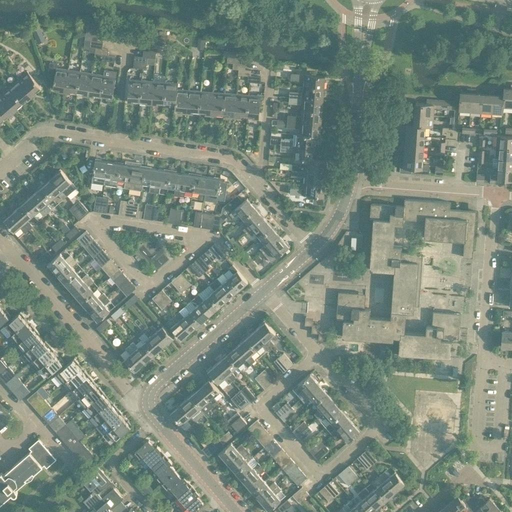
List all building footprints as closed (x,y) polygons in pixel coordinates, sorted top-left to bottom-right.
[(44,38),(39,27),(32,31),(37,42),(44,38)] [(22,30),(20,37),(28,38),(29,31),(22,30)] [(57,68),(57,63),(50,62),(48,73),(55,74),(53,89),(65,90),(68,70),(57,68)] [(77,92),(80,71),(68,70),(65,90),(77,92)] [(32,95),(41,87),(27,71),(18,79),(32,95)] [(89,94),(92,73),(80,71),(77,92),(89,94)] [(101,96),(104,75),(92,73),(89,94),(101,96)] [(324,87),(325,76),(291,73),(291,80),(303,80),(306,80),(305,86),(324,87)] [(112,98),(115,77),(104,75),(101,96),(112,98)] [(23,103),(32,95),(18,79),(9,87),(23,103)] [(140,101),(142,80),(129,79),(128,100),(140,101)] [(151,102),(153,81),(142,80),(140,101),(151,102)] [(164,103),(165,82),(153,81),(151,102),(164,103)] [(177,89),(178,83),(165,82),(164,103),(175,104),(177,89)] [(511,107),(511,84),(510,88),(503,88),(502,95),(503,95),(502,107),(503,107),(511,107)] [(323,100),(324,87),(305,86),(305,93),(302,93),(302,92),(290,91),(289,97),(323,100)] [(0,94),(14,111),(23,103),(9,87),(0,94)] [(469,111),(471,88),(467,88),(466,92),(460,91),(458,111),(469,111)] [(475,93),(476,89),(471,88),(469,111),(480,112),(481,93),(475,93)] [(189,90),(177,89),(175,104),(174,110),(187,111),(189,90)] [(199,112),(200,91),(189,90),(187,111),(199,112)] [(491,113),(492,90),(488,90),(488,94),(481,93),(480,112),(491,113)] [(497,94),(497,91),(492,90),(491,113),(503,114),(503,107),(502,107),(503,95),(502,95),(497,94)] [(211,113),(213,92),(200,91),(199,112),(211,113)] [(223,114),(224,93),(213,92),(211,113),(223,114)] [(235,115),(236,94),(224,93),(223,114),(235,115)] [(0,113),(5,119),(14,111),(0,94),(0,113)] [(247,116),(249,95),(236,94),(235,115),(247,116)] [(259,117),(260,96),(249,95),(247,116),(259,117)] [(322,112),(323,100),(289,97),(289,104),(301,105),(301,104),(304,104),(303,110),(322,112)] [(441,109),(442,101),(426,99),(426,103),(415,102),(415,110),(411,109),(411,113),(433,115),(434,108),(441,109)] [(455,110),(455,102),(448,101),(447,109),(455,110)] [(321,124),(322,112),(303,110),(303,117),(300,117),(300,116),(288,115),(287,121),(321,124)] [(432,127),(433,115),(411,113),(411,118),(414,118),(414,124),(414,125),(426,126),(425,126),(432,127)] [(287,121),(281,120),(281,127),(299,128),(299,127),(302,128),(301,134),(301,135),(315,136),(315,137),(320,137),(321,124),(287,121)] [(414,125),(414,124),(403,123),(402,128),(406,128),(405,134),(425,136),(425,126),(426,126),(414,125)] [(301,135),(301,134),(293,134),(293,139),(280,138),(280,145),(314,147),(315,137),(315,136),(301,135)] [(424,147),(425,136),(405,134),(405,141),(401,140),(401,145),(424,147)] [(511,136),(500,136),(496,135),(496,147),(499,147),(511,147),(511,136)] [(314,159),(314,158),(314,147),(280,145),(279,151),(292,152),(293,151),(295,151),(294,158),(308,159),(314,159)] [(423,158),(424,147),(401,145),(401,149),(404,150),(404,156),(423,158)] [(511,147),(499,147),(496,147),(495,157),(499,158),(511,159),(511,147)] [(423,165),(423,158),(404,156),(403,162),(400,162),(399,167),(414,168),(413,172),(429,174),(430,166),(423,165)] [(325,172),(326,159),(314,158),(314,159),(308,159),(307,165),(304,165),(304,164),(292,163),(292,169),(325,172)] [(511,159),(499,158),(498,169),(511,169),(511,159)] [(104,184),(108,161),(95,159),(92,175),(91,182),(104,184)] [(129,188),(133,161),(125,160),(124,163),(120,163),(118,179),(124,180),(123,187),(129,188)] [(118,179),(120,163),(108,161),(104,184),(109,185),(110,178),(118,179)] [(140,166),(141,162),(133,161),(129,188),(134,189),(134,186),(142,187),(143,183),(142,183),(145,167),(140,166)] [(442,174),(443,167),(435,166),(434,174),(442,174)] [(154,192),(158,169),(145,167),(142,183),(143,183),(150,184),(149,191),(154,192)] [(167,187),(170,170),(158,169),(154,192),(159,192),(160,186),(167,187)] [(324,184),(325,172),(292,169),(291,175),(303,176),(306,176),(306,183),(324,184)] [(511,169),(498,169),(497,176),(490,175),(490,180),(484,179),(484,175),(476,174),(475,182),(490,183),(505,184),(505,180),(511,180),(511,169)] [(65,187),(71,182),(61,170),(51,178),(66,196),(70,192),(65,187)] [(179,196),(183,172),(170,170),(167,187),(174,188),(173,195),(179,196)] [(192,191),(195,174),(183,172),(179,196),(184,196),(185,189),(192,191)] [(204,199),(207,176),(195,174),(192,191),(199,192),(198,198),(204,199)] [(217,194),(220,178),(207,176),(204,199),(211,200),(212,194),(217,194)] [(62,199),(66,196),(51,178),(41,187),(52,199),(58,194),(62,199)] [(324,196),(324,184),(306,183),(305,189),(302,189),(302,188),(290,187),(290,194),(324,196)] [(46,203),(52,199),(41,187),(32,195),(47,212),(51,209),(46,203)] [(43,216),(47,212),(32,195),(22,203),(33,215),(38,210),(43,216)] [(100,211),(102,196),(96,195),(93,210),(100,211)] [(106,212),(108,197),(102,196),(100,211),(106,212)] [(242,219),(255,208),(247,198),(229,214),(232,218),(237,213),(242,219)] [(450,208),(451,202),(404,198),(404,205),(371,203),(370,219),(373,219),(369,269),(394,271),(391,317),(369,316),(370,308),(365,307),(366,293),(338,291),(337,307),(340,307),(339,320),(343,320),(342,336),(394,340),(394,337),(400,337),(398,353),(450,357),(451,341),(455,341),(456,328),(459,328),(461,312),(433,310),(432,325),(426,324),(426,332),(405,331),(406,312),(413,312),(414,307),(418,307),(421,252),(401,250),(402,245),(393,244),(395,224),(403,225),(404,214),(425,215),(424,238),(464,241),(463,256),(472,257),(476,210),(450,208)] [(124,215),(127,200),(121,199),(118,214),(124,215)] [(83,216),(89,212),(79,200),(73,205),(83,216)] [(140,202),(133,201),(127,200),(124,215),(137,217),(140,202)] [(27,220),(33,215),(22,203),(13,211),(28,229),(32,225),(27,220)] [(149,219),(152,204),(145,203),(143,218),(149,219)] [(155,220),(158,205),(152,204),(149,219),(155,220)] [(79,220),(83,216),(73,205),(69,208),(79,220)] [(174,223),(177,208),(170,207),(168,222),(174,223)] [(180,224),(183,209),(177,208),(174,223),(180,224)] [(246,233),(264,217),(255,208),(242,219),(247,224),(242,229),(246,233)] [(24,232),(28,229),(13,211),(3,220),(14,232),(19,227),(24,232)] [(199,227),(201,212),(195,211),(193,226),(199,227)] [(212,229),(214,214),(201,212),(199,227),(212,229)] [(218,230),(220,215),(214,214),(212,229),(218,230)] [(259,238),(272,227),(264,217),(246,233),(249,237),(254,233),(259,238)] [(70,238),(79,230),(75,226),(66,234),(70,238)] [(262,252),(280,236),(272,227),(259,238),(264,243),(259,248),(262,252)] [(85,248),(94,240),(86,230),(76,238),(85,248)] [(287,247),(289,246),(280,236),(262,252),(271,262),(283,251),(287,247)] [(232,245),(236,241),(232,237),(228,241),(232,245)] [(60,247),(65,242),(61,238),(56,242),(60,247)] [(93,257),(102,249),(94,240),(85,248),(93,257)] [(235,250),(240,246),(236,241),(232,245),(235,250)] [(56,251),(60,247),(56,242),(52,246),(56,251)] [(219,259),(224,255),(214,244),(209,248),(219,259)] [(51,255),(47,250),(44,247),(38,251),(41,255),(37,259),(41,263),(51,255)] [(101,267),(111,259),(102,249),(93,257),(101,267)] [(70,254),(64,258),(60,253),(47,263),(56,273),(73,258),(70,254)] [(248,264),(253,260),(249,255),(244,260),(248,264)] [(204,272),(209,267),(200,256),(195,260),(204,272)] [(71,266),(77,261),(73,258),(56,273),(64,283),(76,272),(71,266)] [(110,276),(119,268),(111,259),(101,267),(110,276)] [(200,276),(204,272),(195,260),(190,265),(200,276)] [(253,269),(257,265),(253,260),(248,264),(253,269)] [(237,291),(247,282),(232,264),(228,268),(233,273),(227,278),(237,291)] [(118,286),(127,278),(119,268),(110,276),(118,286)] [(86,273),(81,277),(76,272),(64,283),(72,292),(90,277),(86,273)] [(185,288),(190,284),(180,273),(176,277),(185,288)] [(88,285),(93,280),(90,277),(72,292),(80,302),(93,291),(88,285)] [(181,292),(185,288),(176,277),(171,281),(181,292)] [(126,295),(135,287),(127,278),(118,286),(126,295)] [(227,278),(221,283),(217,278),(213,281),(228,298),(237,291),(227,278)] [(218,307),(228,298),(213,281),(209,284),(214,289),(208,295),(218,307)] [(166,305),(171,301),(161,289),(157,293),(166,305)] [(103,292),(97,296),(93,291),(80,302),(89,311),(106,296),(103,292)] [(162,309),(166,305),(157,293),(152,298),(162,309)] [(129,307),(139,299),(135,294),(125,302),(129,307)] [(208,295),(202,299),(198,294),(194,298),(209,315),(218,307),(208,295)] [(104,304),(110,300),(106,296),(89,311),(97,321),(109,310),(104,304)] [(199,324),(209,315),(194,298),(190,301),(184,306),(189,311),(199,324)] [(189,311),(184,306),(179,311),(175,314),(190,332),(199,324),(189,311)] [(116,311),(120,315),(125,311),(121,307),(116,311)] [(6,310),(5,311),(2,308),(0,309),(0,323),(11,315),(6,310)] [(23,318),(25,316),(20,311),(4,325),(12,334),(26,321),(23,318)] [(116,319),(120,315),(116,311),(111,315),(116,319)] [(180,340),(190,332),(175,314),(171,318),(175,323),(170,328),(180,340)] [(100,332),(110,323),(106,319),(96,327),(100,332)] [(31,323),(29,324),(26,321),(12,334),(18,341),(19,342),(35,328),(31,323)] [(270,338),(276,333),(265,321),(255,329),(271,347),(275,344),(270,338)] [(162,325),(156,330),(152,325),(147,329),(163,346),(172,338),(162,325)] [(38,334),(39,333),(35,328),(19,342),(18,341),(15,344),(20,350),(23,353),(41,338),(38,334)] [(153,354),(163,346),(147,329),(144,332),(149,337),(143,342),(153,354)] [(267,351),(271,347),(255,329),(246,338),(257,350),(262,345),(267,351)] [(511,346),(511,330),(502,330),(501,346),(511,346)] [(45,340),(44,341),(41,338),(23,353),(30,361),(33,359),(34,359),(50,345),(45,340)] [(251,355),(257,350),(246,338),(236,346),(252,364),(256,360),(251,355)] [(143,342),(137,347),(132,342),(129,345),(144,363),(153,354),(143,342)] [(52,351),(54,350),(50,345),(34,359),(41,367),(55,355),(52,351)] [(134,371),(144,363),(129,345),(125,348),(130,354),(124,359),(134,371)] [(247,367),(252,364),(236,346),(227,354),(237,367),(243,362),(247,367)] [(289,367),(294,363),(284,352),(279,356),(289,367)] [(232,372),(237,367),(227,354),(217,363),(232,380),(236,377),(232,372)] [(59,356),(58,358),(55,355),(41,367),(48,375),(64,362),(59,356)] [(283,372),(289,367),(279,356),(274,360),(283,372)] [(77,364),(78,363),(74,358),(58,372),(55,374),(63,383),(65,381),(80,368),(77,364)] [(228,384),(232,380),(217,363),(207,371),(218,383),(224,378),(228,384)] [(0,377),(5,383),(15,375),(8,367),(0,373),(0,377)] [(84,369),(83,370),(80,368),(65,381),(73,389),(89,375),(84,369)] [(269,384),(274,380),(265,368),(260,373),(269,384)] [(265,388),(269,384),(260,373),(255,377),(265,388)] [(301,398),(318,382),(310,373),(298,384),(302,389),(297,394),(301,398)] [(13,392),(22,383),(15,375),(5,383),(13,392)] [(92,381),(93,379),(89,375),(73,389),(80,397),(95,385),(92,381)] [(214,396),(219,391),(209,379),(199,387),(214,405),(218,402),(214,396)] [(314,403),(327,392),(318,382),(301,398),(304,402),(310,398),(314,403)] [(20,400),(29,391),(22,383),(13,392),(20,400)] [(99,386),(97,387),(95,385),(80,397),(87,406),(103,391),(99,386)] [(251,401),(255,396),(245,385),(241,389),(251,401)] [(210,409),(214,405),(199,387),(189,396),(205,413),(210,409)] [(241,409),(251,401),(241,389),(231,398),(241,409)] [(34,407),(44,399),(37,390),(27,399),(34,407)] [(106,397),(107,396),(103,391),(87,406),(94,413),(94,414),(109,401),(106,397)] [(317,417),(335,401),(327,392),(314,403),(319,408),(314,413),(317,417)] [(199,418),(205,413),(189,396),(180,404),(195,422),(199,418)] [(42,416),(52,407),(44,399),(34,407),(42,416)] [(113,403),(112,404),(109,401),(94,414),(94,413),(91,416),(98,424),(101,422),(102,422),(118,408),(113,403)] [(280,416),(291,406),(287,401),(280,407),(276,411),(280,416)] [(331,422),(343,411),(335,401),(317,417),(321,421),(326,417),(331,422)] [(276,411),(280,407),(277,403),(272,407),(276,411)] [(191,425),(195,422),(180,404),(170,412),(181,425),(186,420),(191,425)] [(284,421),(296,411),(291,406),(280,416),(284,421)] [(49,424),(59,416),(52,407),(42,416),(49,424)] [(120,414),(122,413),(118,408),(102,422),(109,430),(123,418),(120,414)] [(333,436),(352,421),(343,411),(331,422),(336,428),(330,432),(333,436)] [(231,424),(240,415),(237,412),(228,420),(231,424)] [(237,431),(247,423),(240,415),(231,424),(237,431)] [(56,432),(66,424),(59,416),(49,424),(56,432)] [(128,420),(126,421),(123,418),(109,430),(106,433),(113,442),(132,425),(128,420)] [(256,437),(265,429),(257,420),(247,428),(256,437)] [(296,435),(308,425),(304,420),(292,430),(296,435)] [(347,442),(360,430),(352,421),(333,436),(337,440),(342,436),(347,442)] [(63,441),(73,432),(66,424),(56,432),(63,441)] [(300,440),(312,430),(308,425),(296,435),(300,440)] [(264,447),(273,439),(265,429),(256,437),(264,447)] [(70,449),(80,440),(73,432),(63,441),(70,449)] [(223,444),(228,440),(224,435),(219,439),(223,444)] [(0,503),(11,494),(12,495),(13,495),(14,496),(15,496),(16,495),(17,494),(17,493),(18,492),(17,492),(17,491),(16,490),(44,465),(46,468),(56,459),(39,439),(29,448),(31,451),(4,475),(1,472),(0,473),(0,503)] [(282,448),(274,439),(273,439),(264,447),(272,456),(282,448)] [(78,457),(88,449),(80,440),(70,449),(78,457)] [(157,445),(155,447),(149,440),(135,452),(140,458),(143,455),(151,465),(165,454),(157,445)] [(313,454),(324,445),(320,440),(309,449),(313,454)] [(208,457),(218,448),(211,441),(202,449),(208,457)] [(241,444),(236,448),(230,442),(218,453),(227,463),(244,447),(241,444)] [(317,459),(328,449),(324,445),(313,454),(317,459)] [(242,456),(248,451),(244,447),(227,463),(235,472),(247,462),(242,456)] [(281,466),(290,458),(282,448),(272,456),(281,466)] [(85,466),(95,457),(88,449),(78,457),(85,466)] [(372,464),(377,460),(367,449),(362,453),(372,464)] [(367,468),(372,464),(362,453),(357,457),(367,468)] [(170,464),(172,462),(165,454),(151,465),(160,475),(157,478),(162,483),(176,471),(170,464)] [(289,475),(298,467),(290,458),(281,466),(289,475)] [(258,463),(252,467),(247,462),(235,472),(243,482),(261,466),(258,463)] [(112,481),(111,481),(98,465),(82,479),(93,491),(89,494),(90,495),(83,501),(90,509),(93,506),(114,488),(116,486),(112,481)] [(353,481),(357,477),(348,465),(343,469),(353,481)] [(259,475),(264,470),(261,466),(243,482),(251,491),(264,481),(259,475)] [(298,485),(307,477),(298,467),(289,475),(298,485)] [(348,485),(353,481),(343,469),(338,474),(348,485)] [(394,470),(388,475),(384,470),(380,473),(395,491),(405,482),(394,470)] [(184,476),(182,478),(176,471),(162,483),(167,489),(170,486),(178,496),(192,485),(184,476)] [(385,499),(395,491),(380,473),(376,477),(380,482),(375,487),(385,499)] [(274,482),(269,486),(264,481),(251,491),(260,501),(277,485),(274,482)] [(334,497),(338,493),(329,482),(324,486),(334,497)] [(197,495),(199,494),(192,485),(178,496),(187,507),(184,509),(187,511),(192,511),(203,503),(197,495)] [(275,494),(281,489),(277,485),(260,501),(268,510),(280,500),(275,494)] [(299,502),(308,494),(301,486),(292,494),(299,502)] [(329,501),(334,497),(324,486),(319,490),(329,501)] [(375,487),(369,492),(365,487),(361,490),(376,507),(385,499),(375,487)] [(123,499),(114,488),(93,506),(98,511),(116,511),(125,505),(121,500),(123,499)] [(363,511),(370,511),(376,507),(361,490),(357,493),(361,499),(356,503),(363,511)] [(48,499),(51,502),(57,498),(54,494),(48,499)] [(464,495),(461,498),(458,494),(445,505),(451,511),(461,511),(466,509),(468,511),(471,511),(473,496),(464,495)] [(485,500),(482,497),(473,496),(471,511),(475,511),(479,509),(481,511),(496,511),(499,509),(489,497),(485,500)] [(287,507),(291,504),(287,499),(283,503),(287,507)] [(320,508),(315,502),(311,506),(316,511),(320,508)] [(282,511),(287,507),(283,503),(278,507),(282,511)] [(363,511),(356,503),(350,508),(346,503),(342,506),(346,511),(363,511)]
